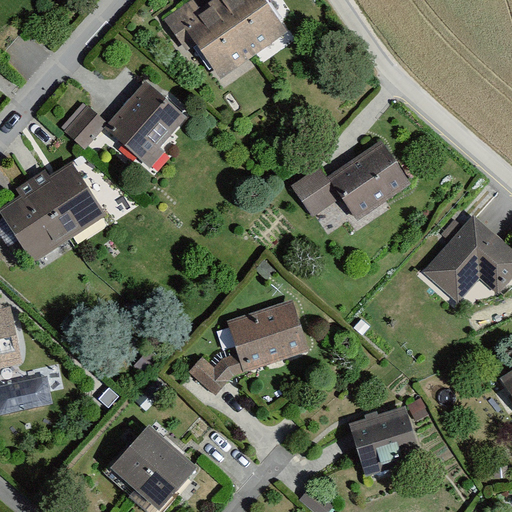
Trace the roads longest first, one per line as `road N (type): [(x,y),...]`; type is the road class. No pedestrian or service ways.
road 1 (residential): [(511,185),(407,78),(347,0)]
road 2 (residential): [(125,0),(0,139)]
